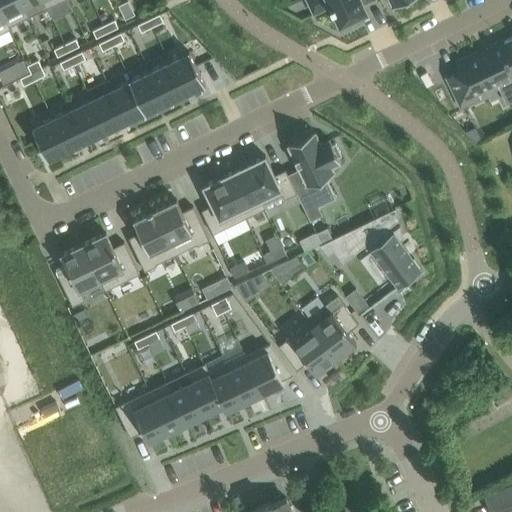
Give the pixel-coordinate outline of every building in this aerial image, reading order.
[(28,17),(19,0),(0,0),(0,8),(10,29),(11,28),(10,26),(28,17)] [(47,7),(43,0),(19,0),(28,17),(29,16),(25,8),(40,0),(42,0),(47,8),(47,7)] [(364,3),(370,0),(306,0),(314,14),(330,6),(339,26),(368,12),(364,3)] [(0,33),(10,29),(0,8),(0,33)] [(163,21),(160,14),(150,19),(153,26),(163,21)] [(153,26),(150,19),(138,24),(141,31),(153,26)] [(115,20),(104,25),(107,32),(118,27),(115,20)] [(107,32),(104,25),(93,30),(97,37),(107,32)] [(125,40),(121,32),(110,38),(114,45),(125,40)] [(504,39),(498,42),(511,70),(511,37),(504,41),(504,39)] [(76,38),(65,44),(69,51),(80,46),(76,38)] [(114,45),(110,38),(99,43),(103,50),(114,45)] [(511,70),(498,42),(487,47),(488,49),(480,53),(479,51),(456,62),(459,70),(446,76),(461,107),(482,97),(480,93),(497,84),(499,88),(511,82),(511,70)] [(69,51),(65,44),(55,49),(58,56),(69,51)] [(86,58),(82,51),(71,56),(75,63),(86,58)] [(189,51),(170,61),(186,93),(205,84),(189,51)] [(75,63),(71,56),(60,61),(64,68),(75,63)] [(28,65),(31,73),(42,67),(39,60),(28,65)] [(186,93),(170,61),(150,70),(166,103),(186,93)] [(35,80),(46,75),(42,67),(31,73),(35,80)] [(166,103),(150,70),(131,80),(147,112),(166,103)] [(35,80),(31,73),(21,78),(24,85),(35,80)] [(147,112),(131,80),(111,89),(127,122),(147,112)] [(127,122),(111,89),(91,99),(107,131),(127,122)] [(107,131),(91,99),(72,108),(88,141),(107,131)] [(88,141),(72,108),(52,117),(68,150),(88,141)] [(68,150),(52,117),(32,127),(48,160),(68,150)] [(299,168),(288,174),(297,193),(310,220),(323,214),(311,191),(328,183),(325,177),(335,172),(332,167),(341,163),(338,156),(341,155),(336,143),(332,145),(329,139),(321,143),(315,131),(295,141),(297,145),(290,149),(299,168)] [(266,155),(244,165),(265,208),(266,208),(264,203),(283,194),(285,198),(297,193),(288,174),(286,169),(275,174),(266,155)] [(265,208),(244,165),(224,175),(245,218),(265,208)] [(245,218),(224,175),(203,185),(213,205),(202,210),(213,233),(245,218)] [(176,198),(155,209),(176,254),(196,244),(197,245),(209,239),(193,206),(182,211),(176,198)] [(396,207),(327,240),(342,261),(369,242),(372,246),(370,247),(399,286),(400,285),(398,282),(403,279),(405,281),(421,269),(400,241),(403,238),(400,225),(391,228),(387,223),(399,220),(396,207)] [(176,254),(155,209),(133,219),(139,232),(129,238),(145,271),(157,265),(156,263),(176,254)] [(106,232),(84,243),(106,289),(139,273),(124,241),(113,247),(106,232)] [(316,232),(302,239),(307,250),(321,243),(316,232)] [(106,289),(84,243),(61,253),(68,269),(58,274),(73,305),(85,299),(82,293),(102,284),(105,289),(106,289)] [(286,253),(283,246),(272,251),(275,258),(286,253)] [(243,260),(229,267),(235,278),(249,271),(243,260)] [(271,268),(282,283),(293,275),(283,262),(271,268)] [(207,297),(231,286),(227,277),(203,287),(207,297)] [(226,296),(219,300),(224,311),(231,307),(226,296)] [(211,303),(217,314),(224,311),(219,300),(211,303)] [(348,331),(358,323),(343,303),(313,325),(310,321),(309,322),(336,358),(356,343),(348,331)] [(193,312),(182,318),(185,325),(196,320),(193,312)] [(182,318),(171,323),(175,330),(185,325),(182,318)] [(336,358),(309,322),(279,345),(297,369),(308,361),(316,373),(336,358)] [(156,330),(145,335),(149,343),(160,337),(156,330)] [(145,335),(134,341),(138,348),(149,343),(145,335)] [(293,374),(275,350),(270,343),(246,355),(244,350),(243,351),(263,393),(284,383),(282,379),(293,374)] [(263,393),(243,351),(225,360),(245,402),(263,393)] [(245,402),(225,360),(224,360),(226,365),(210,372),(205,363),(204,363),(227,410),(245,402)] [(227,410),(204,363),(186,372),(206,414),(223,405),(226,411),(227,410)] [(186,372),(167,381),(187,423),(206,414),(186,372)] [(187,423),(167,381),(149,390),(169,432),(187,423)] [(169,432),(149,390),(116,406),(130,436),(143,430),(149,441),(169,432)] [(511,511),(511,485),(486,497),(492,511),(511,511)] [(292,511),(286,498),(272,503),(272,502),(255,509),(256,510),(250,511),(292,511)]
